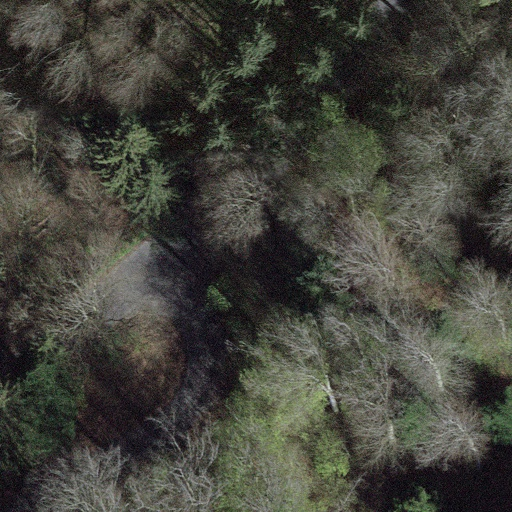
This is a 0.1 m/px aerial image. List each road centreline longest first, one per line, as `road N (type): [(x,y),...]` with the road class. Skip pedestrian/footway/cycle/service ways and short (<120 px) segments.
road 1 (tertiary): [(156,266),(325,86),(393,0)]
road 2 (unclassified): [(33,511),(184,382),(193,355),(190,324),(156,266)]
road 3 (tertiary): [(0,396),(156,266)]
